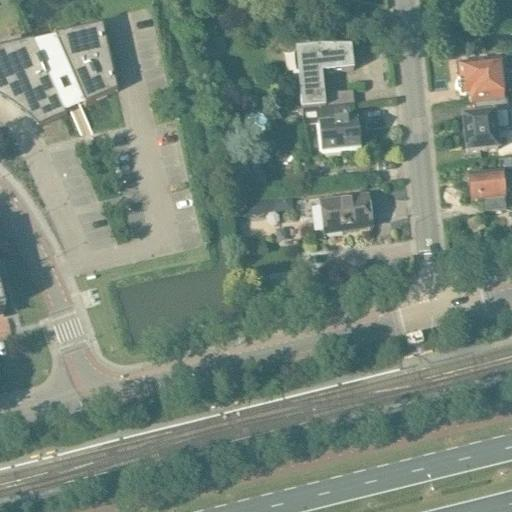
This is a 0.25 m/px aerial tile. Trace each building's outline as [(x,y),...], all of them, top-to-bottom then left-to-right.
[(55,36),(53,37),(54,39),(83,105),(85,109),(110,98),(117,94),(102,25),(100,26),(101,28),(59,37),(56,38),(55,36)] [(33,41),(0,48),(0,98),(8,103),(23,114),(37,128),(38,129),(66,117),(65,113),(83,105),(54,39),(34,43),(33,41)] [(352,107),(351,95),(323,97),(321,76),(353,73),(351,51),(319,51),(295,53),(300,104),(290,105),(290,113),(285,113),(285,114),(352,107)] [(458,95),(459,97),(469,96),(470,106),(473,105),(502,102),(503,102),(500,76),(498,62),(486,64),(486,63),(455,66),(457,83),(454,86),(455,93),(458,95)] [(505,132),(502,102),(473,105),(474,118),(461,119),(465,155),(493,152),(491,134),(505,132)] [(358,154),(355,123),(354,123),(352,107),(285,114),(285,116),(287,116),(287,114),(299,113),(301,130),(316,128),(319,158),(358,154)] [(511,184),(510,173),(500,175),(500,174),(467,178),(470,204),(482,202),(483,214),(504,212),(501,185),(511,184)] [(265,197),(263,176),(224,180),(226,201),(265,197)] [(369,231),(365,201),(320,207),(324,236),(369,231)] [(251,295),(269,292),(267,280),(249,283),(251,295)] [(419,335),(404,339),(406,349),(422,345),(419,335)]
